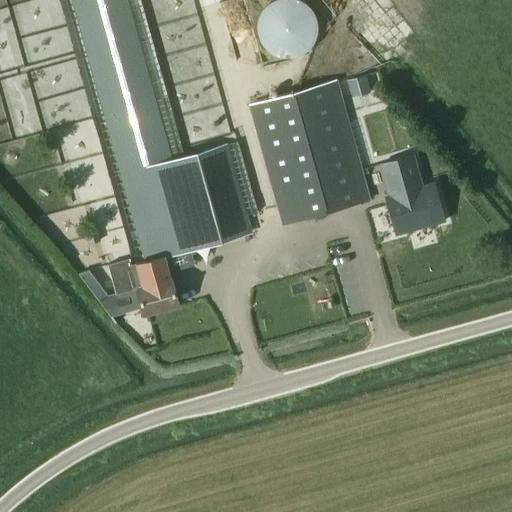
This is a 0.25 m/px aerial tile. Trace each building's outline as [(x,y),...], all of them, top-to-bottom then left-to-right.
[(141,3),(103,13),(124,91),(163,80),(141,3)] [(320,39),(321,32),(321,28),(319,22),(317,18),(313,12),(309,9),(304,6),(300,4),(293,3),(287,3),(282,5),(275,8),(271,11),(267,16),(265,20),(263,25),(262,32),(262,37),(264,43),(266,48),(270,53),(274,56),(280,59),(286,62),(290,62),(296,62),(302,60),(308,57),(312,54),(316,49),(319,44),(320,39)] [(351,92),(346,77),(248,104),(282,225),(371,200),(342,95),(351,92)] [(151,101),(108,113),(149,259),(130,264),(129,260),(108,266),(116,296),(137,290),(143,315),(179,305),(172,279),(170,280),(165,258),(248,236),(230,168),(224,145),(187,155),(166,161),(163,150),(151,101)] [(413,155),(380,164),(391,202),(387,203),(396,235),(445,221),(434,182),(422,186),(413,155)]
